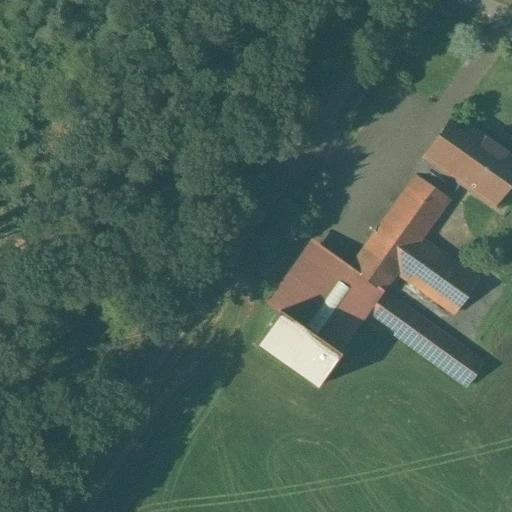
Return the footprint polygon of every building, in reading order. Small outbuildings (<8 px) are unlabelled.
[(511,176),(511,158),(453,116),(423,157),(459,183),(491,205),(511,176)] [(459,183),(425,158),(422,162),(423,163),(414,175),(415,176),(447,199),(459,183)] [(415,176),(348,268),(381,291),(418,239),(447,199),(415,176)] [(477,281),(418,239),(395,272),(454,314),(477,281)] [(348,268),(322,249),(277,311),(337,354),(361,321),(365,314),(382,291),(381,291),(348,268)] [(482,364),(382,291),(365,314),(386,329),(466,386),(482,364)] [(337,354),(277,311),(253,345),(313,387),(337,354)] [(386,329),(365,314),(361,321),(381,335),(386,329)]
